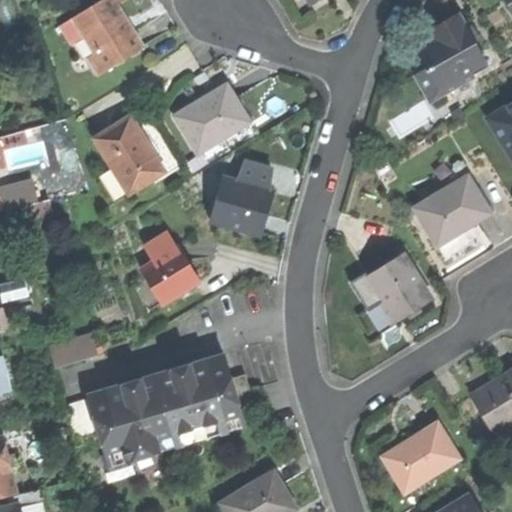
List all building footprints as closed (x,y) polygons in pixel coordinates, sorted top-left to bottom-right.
[(99,74),(144,47),(129,21),(116,0),(101,0),(74,16),(95,52),(88,56),(99,74)] [(429,68),(440,87),(470,70),(486,60),(458,13),(429,29),(435,39),(427,43),(418,49),(429,68)] [(431,102),(444,94),(440,87),(429,68),(415,75),(431,102)] [(474,77),(470,70),(440,87),(444,94),(474,77)] [(196,152),(248,120),(236,99),(226,82),(173,113),(196,152)] [(511,103),(490,116),(511,153),(511,103)] [(93,138),(128,194),(164,172),(138,128),(130,116),(93,138)] [(55,169),(62,196),(94,187),(87,160),(55,169)] [(414,206),(437,244),(461,230),(491,212),(468,174),(414,206)] [(209,220),(258,234),(264,214),(270,191),(221,177),(209,220)] [(26,204),(31,223),(53,216),(48,198),(26,204)] [(144,245),(154,259),(176,245),(167,230),(144,245)] [(141,267),(164,302),(201,278),(192,264),(179,243),(176,245),(154,259),(141,267)] [(378,298),(392,321),(429,298),(402,255),(365,277),(378,298)] [(24,277),(0,282),(0,299),(0,301),(28,294),(24,277)] [(47,349),(54,368),(96,354),(90,335),(47,349)] [(113,385),(87,392),(106,453),(119,448),(123,461),(126,461),(159,451),(155,438),(174,432),(178,445),(228,429),(224,417),(241,411),(230,375),(222,351),(197,359),(187,362),(190,371),(176,375),(173,366),(136,377),(139,387),(127,391),(124,381),(113,385)] [(187,362),(173,366),(176,375),(190,371),(187,362)] [(470,396),(494,434),(511,423),(511,369),(493,381),(470,396)] [(245,371),(230,375),(241,411),(256,407),(245,371)] [(136,377),(124,381),(127,391),(139,387),(136,377)] [(245,424),(241,411),(224,417),(228,429),(245,424)] [(394,474),(404,491),(458,459),(437,423),(383,456),(394,474)] [(159,451),(178,445),(174,432),(155,438),(159,451)] [(0,473),(10,471),(9,467),(6,453),(3,437),(0,437),(0,473)] [(127,465),(126,461),(123,461),(119,448),(106,453),(100,454),(106,471),(127,465)] [(14,451),(6,453),(9,467),(17,465),(14,451)] [(220,501),(226,511),(284,511),(295,506),(282,485),(272,469),(220,501)] [(0,498),(16,495),(10,471),(0,473),(0,498)] [(16,495),(18,505),(20,505),(21,511),(42,511),(38,490),(16,495)] [(471,511),(463,498),(449,507),(451,510),(447,511),(471,511)]
